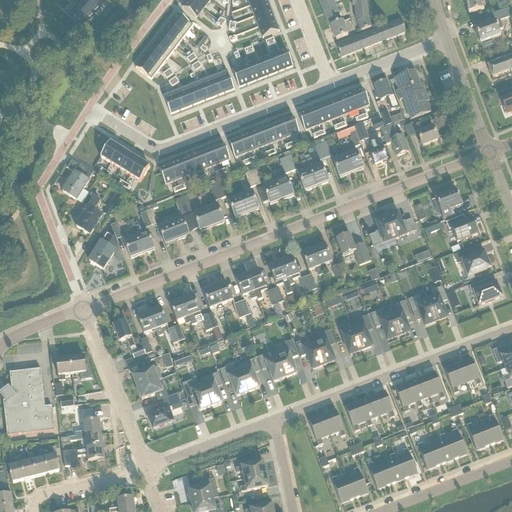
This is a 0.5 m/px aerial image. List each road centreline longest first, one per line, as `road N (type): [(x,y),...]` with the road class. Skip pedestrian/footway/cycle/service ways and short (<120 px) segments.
road 1 (tertiary): [(82,309),(489,153)]
road 2 (residential): [(88,110),(154,153),(328,84)]
road 3 (residential): [(511,329),(271,421)]
road 4 (residential): [(82,309),(43,196),(88,110)]
road 5 (residential): [(82,309),(145,469)]
road 6 (residential): [(382,511),(511,461)]
road 7 (residential): [(88,110),(170,0)]
road 8 (residential): [(271,421),(145,469)]
road 9 (residential): [(328,84),(444,36)]
road 10 (tertiary): [(489,153),(444,36)]
road 11 (residential): [(34,511),(45,496),(145,469)]
